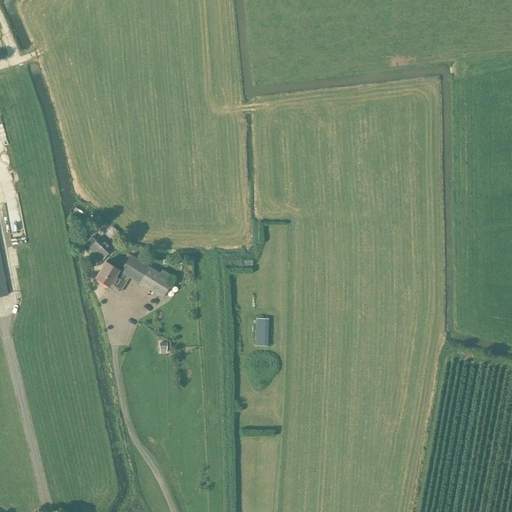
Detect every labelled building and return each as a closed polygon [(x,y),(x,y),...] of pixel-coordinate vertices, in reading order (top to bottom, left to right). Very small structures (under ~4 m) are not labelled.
[(112,226),(105,235),(112,242),(120,233),(112,226)] [(99,262),(112,250),(100,238),(96,241),(92,237),(83,247),(99,262)] [(0,296),(9,295),(0,251),(0,296)] [(120,272),(119,271),(119,270),(106,262),(96,278),(109,286),(110,284),(121,290),(129,276),(163,297),(174,278),(162,270),(160,274),(131,255),(120,272)] [(267,346),(268,319),(256,318),(255,345),(267,346)]
